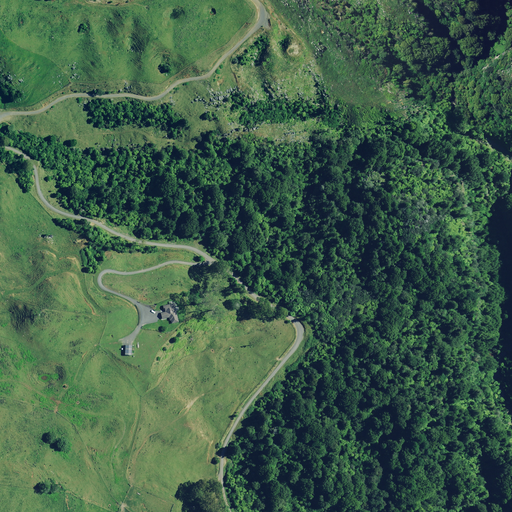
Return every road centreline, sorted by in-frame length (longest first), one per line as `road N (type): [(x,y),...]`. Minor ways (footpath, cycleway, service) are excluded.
road 1 (unclassified): [(226,511),(213,475),(238,408),(290,333),(288,318),(187,245),(115,234),(36,200),(22,155),(0,145)]
road 2 (track): [(0,113),(34,112),(81,93),(161,97),(186,77),(210,73),(246,37),(264,14),(257,0)]
